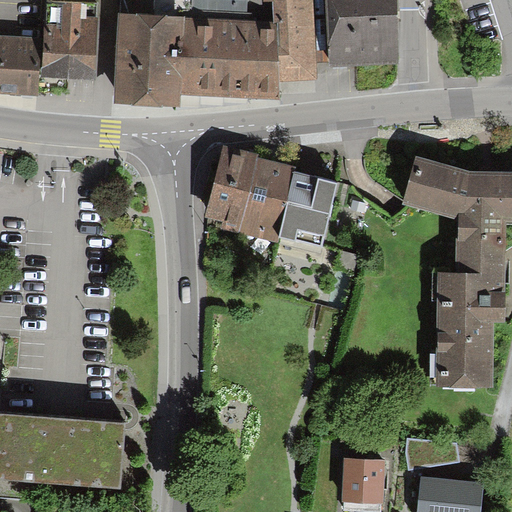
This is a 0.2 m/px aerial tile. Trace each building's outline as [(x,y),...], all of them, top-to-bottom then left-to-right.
[(287,88),(265,27),(258,27),(162,23),(163,0),(121,0),(121,20),(127,21),(123,114),(185,116),(185,104),(280,108),(287,108),(287,88)] [(264,0),(265,27),(287,88),(318,86),(318,64),(398,60),(398,21),(397,0),(264,0)] [(52,91),(103,92),(104,27),(53,26),(52,91)] [(39,39),(0,36),(0,90),(36,92),(39,39)] [(262,161),(227,152),(207,224),(243,234),(262,161)] [(511,176),(481,176),(416,158),(402,210),(457,225),(456,274),(437,274),(437,395),(494,395),(494,329),(504,329),(504,227),(511,227),(511,176)] [(299,170),(262,161),(243,234),(280,244),(299,170)] [(343,182),(299,170),(280,244),(304,250),(307,239),(326,244),(343,182)] [(371,207),(357,199),(353,206),(367,213),(371,207)] [(60,419),(0,415),(0,481),(120,491),(125,431),(125,426),(125,423),(60,419)] [(458,445),(407,440),(406,455),(410,473),(461,464),(458,445)] [(374,460),(345,459),(343,502),(346,502),(346,508),(382,509),(382,503),(384,503),(386,460),(374,460)] [(482,511),(485,486),(421,480),(418,511),(482,511)]
